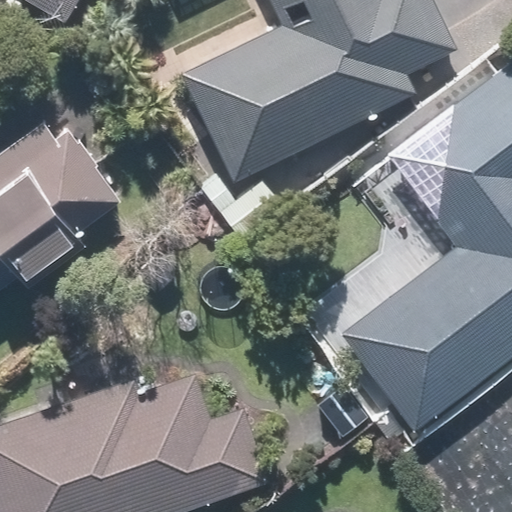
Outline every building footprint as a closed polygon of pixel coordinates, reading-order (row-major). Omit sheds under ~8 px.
[(28,0),(63,21),(75,0),(28,0)] [(176,72),(229,180),(412,91),(403,72),(453,48),(429,0),(266,0),(277,23),(176,72)] [(336,331),(410,429),(511,352),(511,54),(448,103),(433,219),(452,244),(336,331)] [(0,284),(14,274),(23,287),(82,244),(73,232),(118,199),(93,165),(95,163),(76,138),(74,140),(64,127),(51,136),(39,119),(0,147),(0,284)] [(0,420),(0,511),(167,511),(264,479),(239,406),(206,417),(190,371),(135,390),(130,376),(0,420)] [(372,412),(344,375),(311,400),(338,437),(372,412)]
